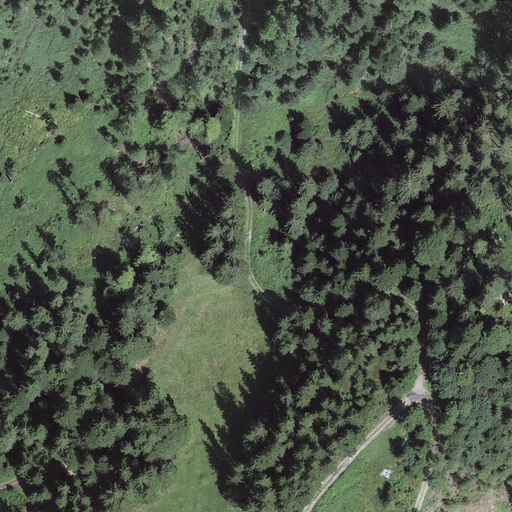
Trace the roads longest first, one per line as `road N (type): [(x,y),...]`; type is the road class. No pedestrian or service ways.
road 1 (track): [(420,393),(426,328),(411,302),(380,293),(288,305),(251,274),(239,139),(250,0)]
road 2 (track): [(417,511),(439,432),(434,405),(420,393),(348,459),(308,511)]
road 3 (track): [(97,511),(69,470),(49,468),(0,487)]
